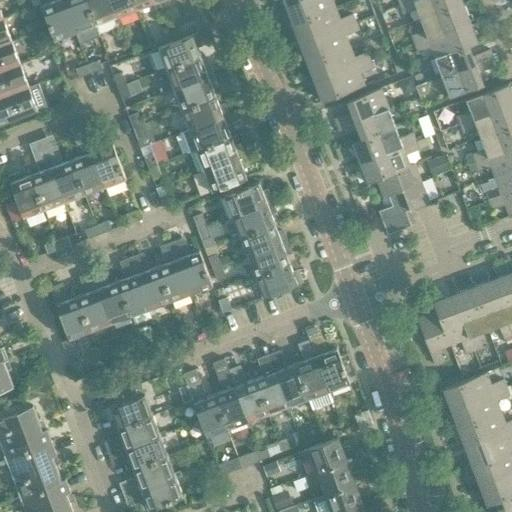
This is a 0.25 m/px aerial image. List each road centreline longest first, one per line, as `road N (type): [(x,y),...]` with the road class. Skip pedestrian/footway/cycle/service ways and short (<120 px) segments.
road 1 (residential): [(359,297),(233,0)]
road 2 (residential): [(73,402),(359,297)]
road 3 (residential): [(424,511),(359,297)]
road 4 (residential): [(359,297),(511,246)]
road 5 (residential): [(24,276),(162,225)]
road 6 (residential): [(73,402),(24,276)]
road 7 (residential): [(0,151),(118,107)]
